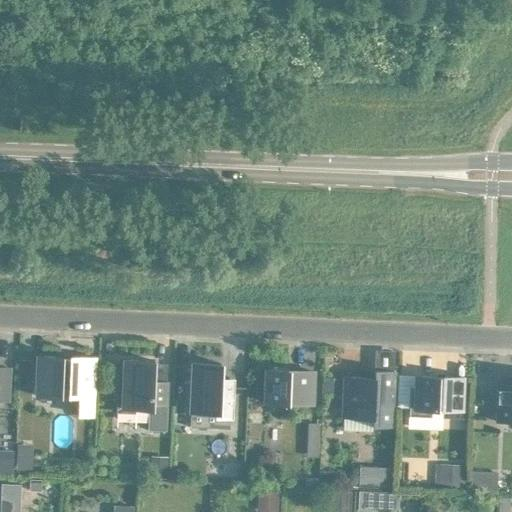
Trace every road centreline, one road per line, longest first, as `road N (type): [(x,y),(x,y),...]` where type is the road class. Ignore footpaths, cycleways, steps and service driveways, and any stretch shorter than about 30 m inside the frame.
road 1 (residential): [(511,338),(0,317)]
road 2 (primary): [(354,171),(0,157)]
road 3 (primary): [(354,171),(511,192)]
road 4 (primary): [(511,161),(354,171)]
